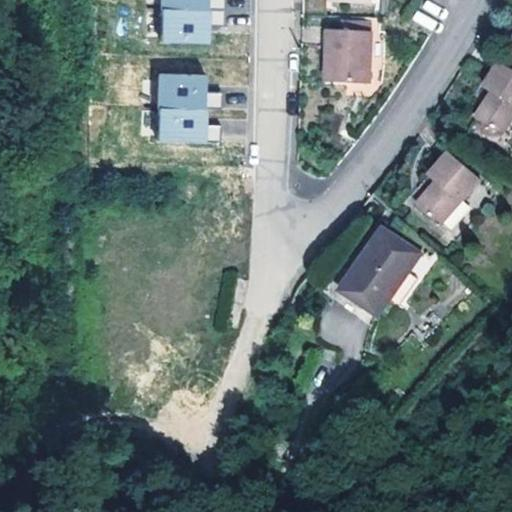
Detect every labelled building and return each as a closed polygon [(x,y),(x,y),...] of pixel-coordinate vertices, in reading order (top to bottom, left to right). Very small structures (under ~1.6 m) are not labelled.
[(162,0),(163,9),(226,11),(226,0),(162,0)] [(226,26),(226,11),(163,9),(162,42),(208,43),(209,26),(226,26)] [(344,23),(344,31),(369,32),(370,23),(344,23)] [(344,31),(329,31),(326,82),(368,84),(369,32),(344,31)] [(501,135),(511,117),(511,70),(498,62),(483,86),(491,92),(475,118),(501,135)] [(206,75),(160,74),(159,108),(205,110),(205,108),(222,109),(223,92),(206,92),(206,75)] [(205,125),(205,110),(159,108),(158,141),(221,142),(222,126),(205,125)] [(440,226),(479,181),(448,153),(427,175),(434,182),(415,204),(440,226)] [(406,275),(418,257),(382,232),(341,292),(378,317),(390,299),(383,294),(394,278),(401,283),(406,275)] [(383,294),(390,299),(389,300),(398,307),(416,281),(406,275),(401,283),(394,278),(383,294)]
